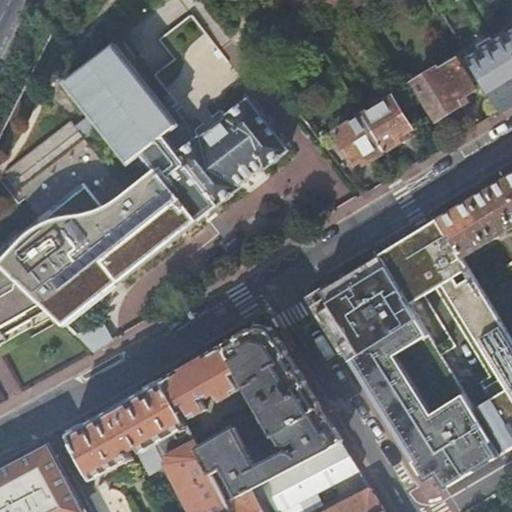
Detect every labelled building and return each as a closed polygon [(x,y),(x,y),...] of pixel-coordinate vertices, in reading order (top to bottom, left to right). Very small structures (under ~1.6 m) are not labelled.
[(294,0),(301,11),(318,0),(294,0)] [(344,0),(318,0),(301,11),(300,11),(307,23),(344,0)] [(193,17),(161,42),(175,62),(155,77),(192,125),(245,85),(193,17)] [(309,34),(299,18),(275,32),(285,48),(309,34)] [(488,88),(503,111),(511,105),(511,37),(511,35),(471,59),(488,88)] [(273,60),(256,38),(244,46),(261,67),(273,60)] [(71,122),(5,172),(43,222),(0,254),(0,262),(1,264),(48,309),(50,311),(61,321),(64,325),(114,286),(112,285),(117,281),(119,282),(241,189),(240,186),(252,177),(265,167),(267,169),(289,151),(250,101),(227,117),(229,119),(203,139),(201,138),(180,154),(166,136),(180,126),(116,46),(68,84),(96,120),(80,133),(71,122)] [(440,71),(439,70),(417,84),(439,119),(452,110),(460,105),(458,102),(475,91),(456,61),(440,71)] [(393,100),(365,117),(386,151),(402,141),(400,137),(407,133),(412,129),(393,100)] [(386,151),(365,117),(337,134),(355,165),(361,161),(368,157),(370,161),(386,151)] [(511,175),(440,220),(464,260),(511,230),(511,175)] [(410,307),(437,290),(450,312),(456,308),(497,374),(481,383),(492,400),(474,411),(502,457),(511,450),(511,337),(481,287),(470,270),(464,260),(440,220),(380,257),(410,307)] [(410,307),(380,257),(323,292),(332,306),(321,313),(425,483),(437,477),(445,490),(502,457),(474,411),(466,396),(433,416),(395,355),(428,336),(410,308),(411,308),(410,307)] [(0,348),(7,344),(3,337),(20,327),(32,321),(50,311),(48,309),(1,264),(0,264),(0,348)] [(101,323),(77,337),(95,353),(113,344),(101,323)] [(257,329),(228,347),(243,375),(242,376),(259,405),(254,407),(258,414),(263,411),(277,436),(279,435),(286,447),(297,442),(302,451),(296,453),(289,451),(258,468),(249,451),(267,441),(249,410),(194,441),(212,474),(225,467),(241,498),(344,444),(275,333),(257,329)] [(228,347),(164,383),(172,398),(179,402),(176,405),(179,412),(187,407),(194,419),(208,411),(203,403),(218,395),(222,403),(243,391),(236,379),(242,376),(243,375),(228,347)] [(164,383),(70,436),(93,480),(133,459),(130,452),(138,448),(141,453),(187,426),(179,412),(176,405),(172,398),(164,383)] [(153,473),(165,466),(189,511),(231,511),(228,505),(212,474),(194,441),(187,426),(141,453),(141,457),(149,472),(153,473)] [(228,505),(231,511),(385,511),(372,489),(327,511),(283,511),(361,472),(344,444),(241,498),(228,505)] [(83,511),(54,457),(41,452),(0,473),(0,511),(83,511)]
